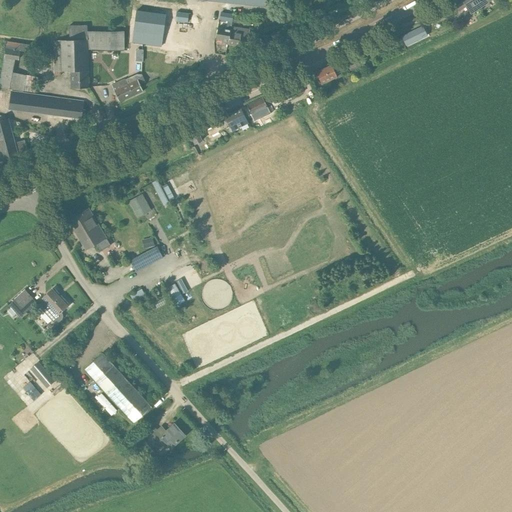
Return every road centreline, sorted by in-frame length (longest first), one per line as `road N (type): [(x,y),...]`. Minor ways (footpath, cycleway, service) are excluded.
road 1 (unclassified): [(285,511),(99,306),(26,187)]
road 2 (residential): [(305,61),(273,57),(232,69),(0,180)]
road 3 (secondary): [(26,187),(305,61)]
road 4 (track): [(170,386),(411,274)]
road 5 (secondary): [(305,61),(424,0)]
